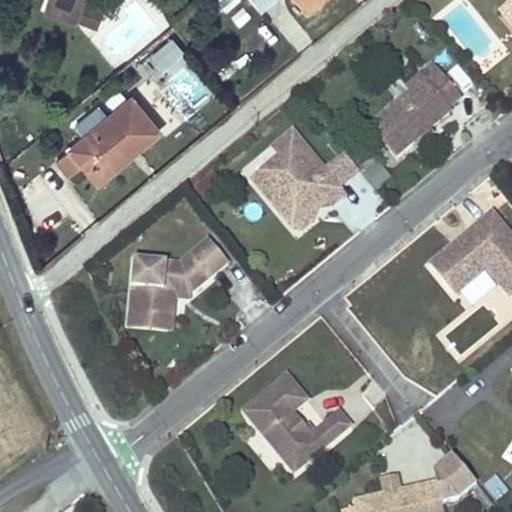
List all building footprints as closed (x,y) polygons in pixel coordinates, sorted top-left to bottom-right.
[(48,0),(46,8),(78,20),(78,18),(84,3),(84,0),(48,0)] [(251,0),(260,12),(275,0),(251,0)] [(78,18),(97,25),(103,10),(84,3),(78,18)] [(511,9),(510,7),(502,14),(511,25),(511,9)] [(182,49),(173,39),(155,54),(164,65),(182,49)] [(429,84),(427,80),(411,94),(370,128),(395,159),(453,112),(450,109),(462,98),(442,74),(429,84)] [(411,94),(427,80),(422,75),(406,88),(411,94)] [(160,129),(132,97),(72,147),(84,162),(99,180),(160,129)] [(346,196),(294,134),(274,149),(281,157),(261,173),(281,197),(276,200),(275,207),(294,230),(304,221),(304,215),(311,208),(315,212),(316,211),(327,202),(332,208),(346,196)] [(84,162),(72,147),(57,159),(70,175),(84,162)] [(378,164),(364,173),(376,189),(389,180),(378,164)] [(193,187),(203,201),(224,186),(213,172),(193,187)] [(253,180),(275,207),(276,200),(281,197),(261,173),(253,180)] [(505,198),(494,183),(484,191),(496,205),(505,198)] [(315,212),(311,208),(304,215),(304,221),(294,230),(302,232),(313,224),(316,211),(315,212)] [(511,235),(494,213),(470,233),(475,239),(467,246),(455,246),(431,265),(457,296),(489,270),(511,298),(511,235)] [(467,246),(475,239),(470,233),(455,246),(467,246)] [(173,320),(175,299),(175,293),(190,295),(192,295),(228,264),(210,241),(196,252),(195,266),(187,273),(180,266),(135,262),(130,316),(173,320)] [(196,252),(180,266),(187,273),(195,266),(196,252)] [(172,332),(173,320),(130,316),(129,328),(172,332)] [(304,429),(292,414),(308,401),(288,376),(244,413),(259,431),(269,431),(285,450),(284,461),(295,474),(351,427),(340,414),(314,436),(306,427),(304,429)] [(401,492),(398,478),(383,481),(386,496),(387,496),(401,492)] [(502,501),(507,487),(488,481),(484,495),(502,501)] [(429,511),(443,509),(437,484),(401,492),(387,496),(386,496),(357,502),(358,511),(429,511)]
